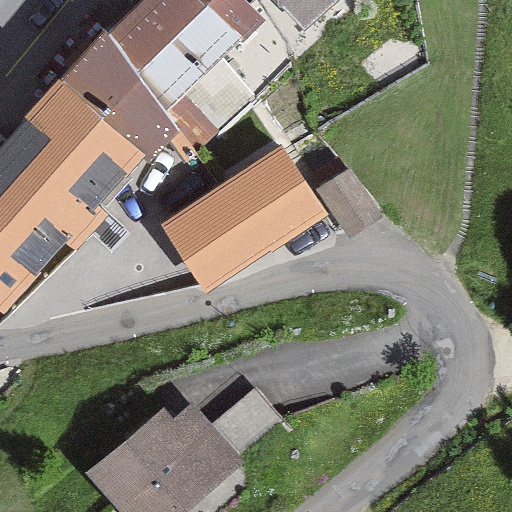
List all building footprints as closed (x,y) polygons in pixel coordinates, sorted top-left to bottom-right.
[(272,12),(260,0),(151,0),(77,73),(80,76),(152,155),(164,164),(215,116),(191,91),(254,32),(272,12)] [(360,0),(288,0),(319,35),(360,0)] [(77,73),(0,153),(0,296),(6,302),(107,206),(152,155),(80,76),(77,73)] [(206,298),(267,258),(276,272),(343,232),(289,143),(222,184),(226,190),(163,231),(206,298)] [(355,246),(393,225),(362,170),(324,191),(355,246)] [(228,462),(278,422),(253,390),(203,430),(180,400),(79,479),(104,511),(186,511),(237,473),(228,462)]
